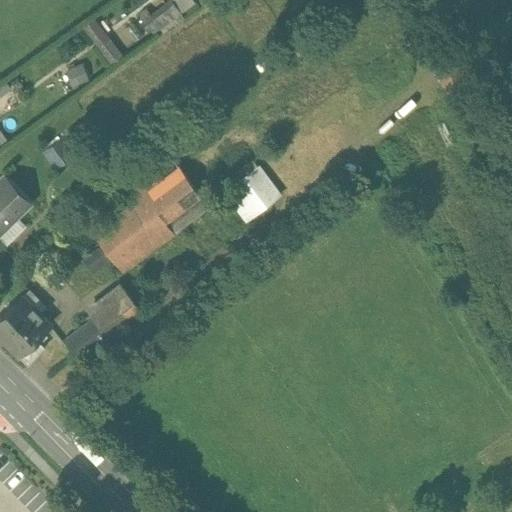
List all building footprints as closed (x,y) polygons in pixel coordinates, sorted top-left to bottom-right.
[(170,0),(145,19),(155,34),(199,4),(196,0),(170,0)] [(85,27),(112,64),(125,54),(98,18),(85,27)] [(451,86),(472,70),(445,35),(424,51),(451,86)] [(74,85),(91,79),(85,63),(68,69),(74,85)] [(0,96),(13,88),(7,81),(0,84),(0,96)] [(87,226),(122,271),(206,207),(165,152),(123,184),(128,191),(104,209),(106,212),(87,226)] [(260,163),(231,185),(252,213),(281,192),(260,163)] [(4,172),(0,176),(0,233),(32,202),(4,172)] [(94,270),(109,257),(98,244),(83,257),(94,270)] [(47,278),(12,313),(7,309),(0,315),(0,333),(28,362),(44,346),(36,338),(72,303),(47,278)] [(85,308),(103,333),(137,308),(119,283),(85,308)] [(88,313),(59,334),(72,352),(101,331),(88,313)]
